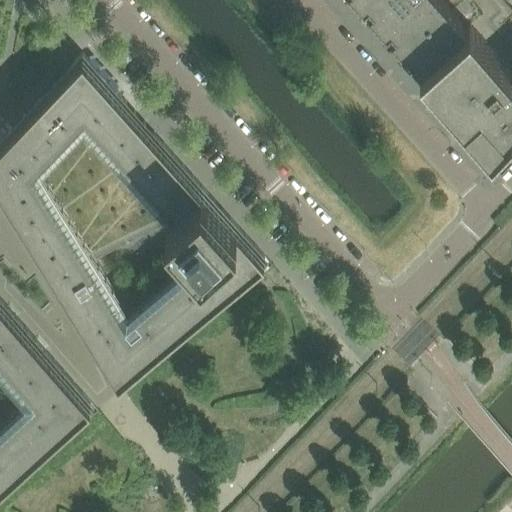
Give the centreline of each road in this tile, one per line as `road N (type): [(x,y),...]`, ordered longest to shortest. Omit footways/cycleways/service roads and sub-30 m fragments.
road 1 (residential): [(105,0),(390,316),(486,210)]
road 2 (residential): [(300,0),(486,210)]
